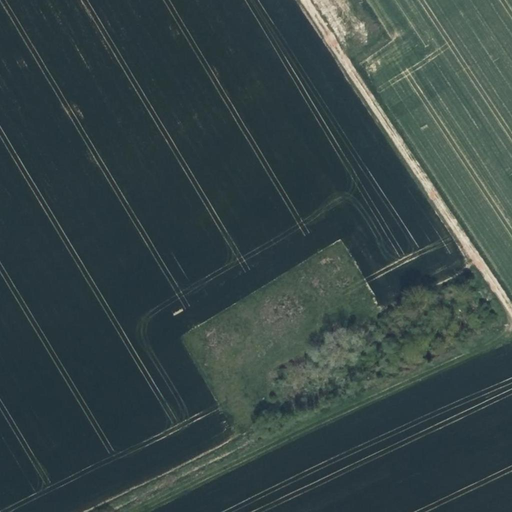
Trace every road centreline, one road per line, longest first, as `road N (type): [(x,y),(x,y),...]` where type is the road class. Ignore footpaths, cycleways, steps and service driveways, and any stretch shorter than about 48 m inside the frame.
road 1 (track): [(511,331),(140,511)]
road 2 (track): [(511,306),(307,0)]
